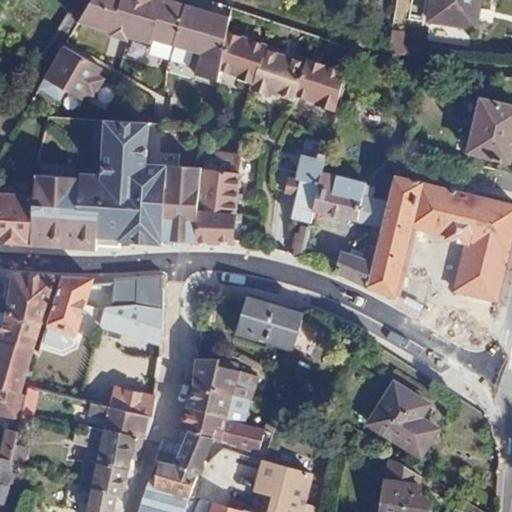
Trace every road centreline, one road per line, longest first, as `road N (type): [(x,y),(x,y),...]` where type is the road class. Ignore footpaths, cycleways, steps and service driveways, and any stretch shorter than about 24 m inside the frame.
road 1 (residential): [(506,387),(348,297),(257,269),(183,264)]
road 2 (residential): [(225,0),(394,60),(511,67)]
road 3 (residential): [(183,264),(171,396),(127,511)]
road 4 (residential): [(183,264),(0,263)]
road 5 (residential): [(0,142),(84,0)]
